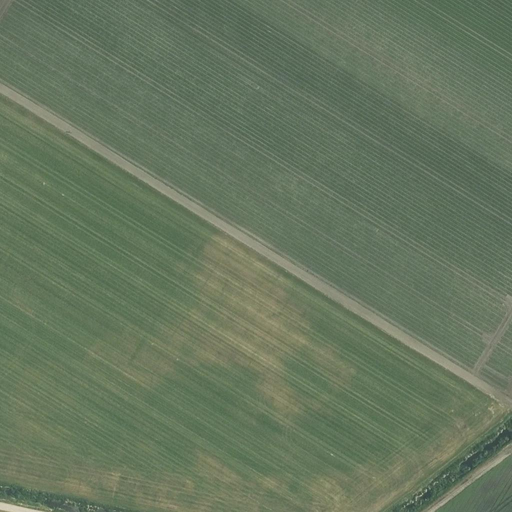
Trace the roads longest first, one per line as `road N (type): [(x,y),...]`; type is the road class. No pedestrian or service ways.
road 1 (track): [(511,404),(0,88)]
road 2 (track): [(0,510),(428,511),(511,450)]
